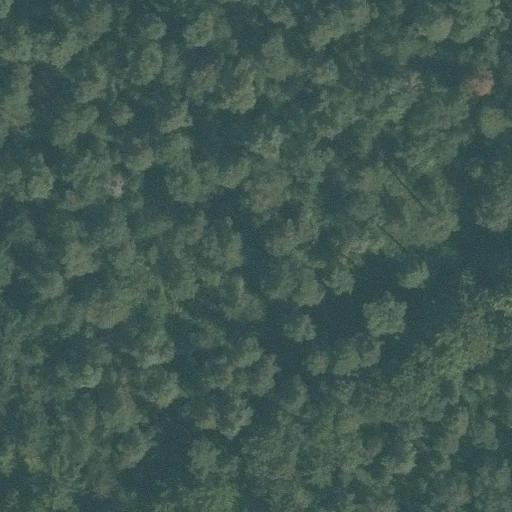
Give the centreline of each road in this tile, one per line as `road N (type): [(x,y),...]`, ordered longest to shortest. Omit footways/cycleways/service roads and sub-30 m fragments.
road 1 (track): [(511,299),(181,511)]
road 2 (track): [(100,511),(0,194)]
